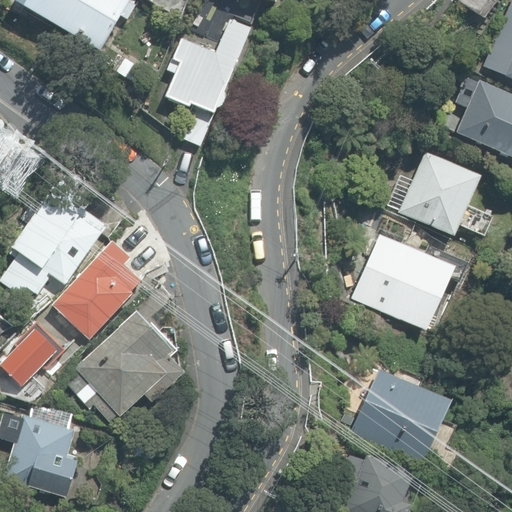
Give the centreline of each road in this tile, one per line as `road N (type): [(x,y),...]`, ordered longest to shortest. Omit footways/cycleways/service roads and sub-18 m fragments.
road 1 (residential): [(397,0),(310,82),(275,164),(268,200),(285,371),(280,422),(265,470),(237,511)]
road 2 (residential): [(170,511),(196,465),(213,390),(180,232),(148,186),(0,69)]
